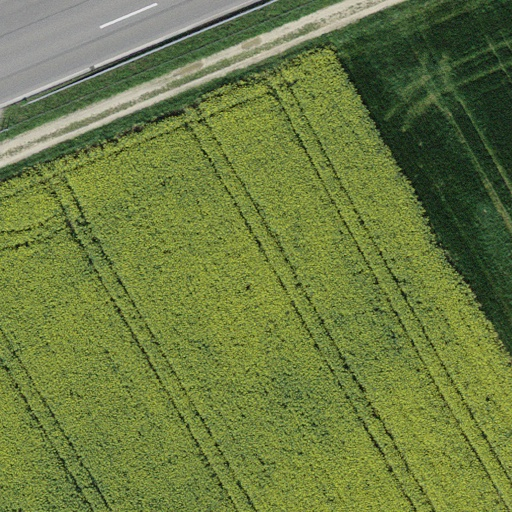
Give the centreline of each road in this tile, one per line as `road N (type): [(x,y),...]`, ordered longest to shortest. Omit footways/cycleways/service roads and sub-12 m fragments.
road 1 (track): [(0,154),(374,0)]
road 2 (motorway): [(0,53),(127,0)]
